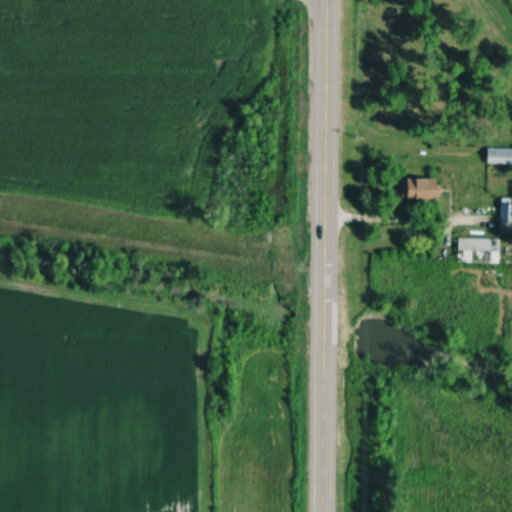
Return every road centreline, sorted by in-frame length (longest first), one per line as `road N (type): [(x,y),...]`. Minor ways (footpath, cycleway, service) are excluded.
road 1 (primary): [(314,511),(317,133)]
road 2 (primary): [(317,133),(318,0)]
